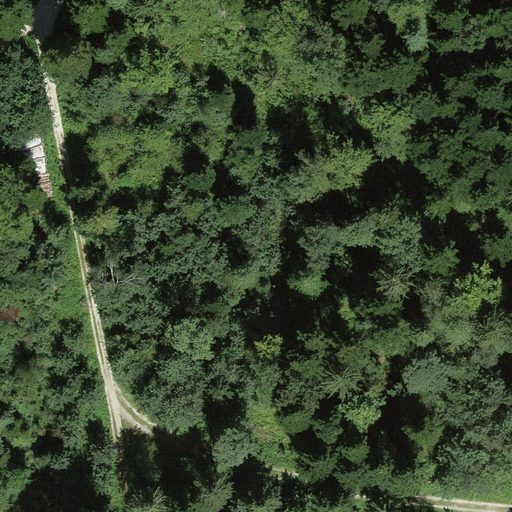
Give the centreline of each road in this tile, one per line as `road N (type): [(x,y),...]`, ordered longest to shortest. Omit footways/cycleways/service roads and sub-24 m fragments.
road 1 (track): [(132,511),(35,14)]
road 2 (track): [(511,509),(384,497),(116,427)]
